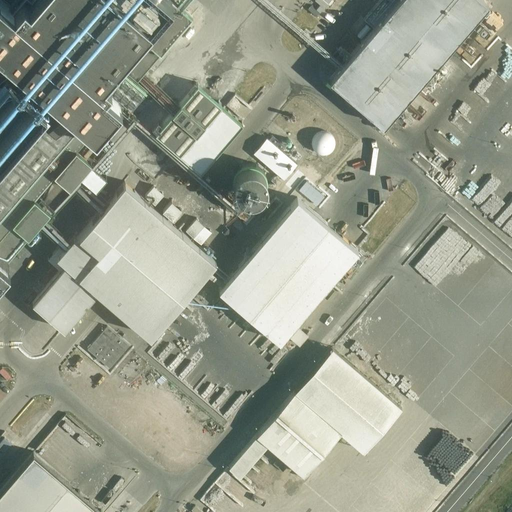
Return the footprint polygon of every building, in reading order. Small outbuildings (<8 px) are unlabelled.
[(0,0),(0,212),(26,235),(26,236),(26,237),(28,238),(29,237),(50,212),(51,212),(51,211),(50,211),(49,210),(48,210),(19,186),(39,162),(68,187),(68,188),(69,189),(70,189),(92,164),(92,163),(92,162),(91,161),(90,161),(89,161),(61,137),(81,114),(95,126),(93,128),(94,129),(97,126),(120,100),(104,87),(110,80),(104,75),(144,28),(165,47),(192,15),(174,0),(30,0),(29,1),(27,0),(19,0),(13,8),(2,0),(0,0)] [(312,12),(317,6),(309,0),(304,0),(302,3),(312,12)] [(484,0),(397,0),(330,79),(384,125),(488,3),(484,0)] [(170,108),(171,107),(168,105),(172,100),(175,102),(176,102),(175,103),(177,104),(179,102),(127,58),(120,67),(171,111),(173,109),(171,107),(171,108),(170,108)] [(483,108),(508,94),(492,91),(495,90),(497,90),(505,86),(495,84),(496,83),(494,82),(487,86),(481,76),(481,80),(475,83),(473,92),(470,92),(468,87),(472,85),(470,80),(471,74),(461,80),(460,83),(467,94),(473,95),(480,92),(480,88),(484,94),(477,98),(483,108)] [(173,109),(171,111),(161,122),(157,119),(151,126),(156,130),(155,132),(179,153),(221,104),(197,83),(189,91),(188,90),(179,102),(177,104),(175,103),(176,102),(175,102),(172,100),(168,105),(171,107),(170,108),(171,108),(171,107),(173,109)] [(444,103),(412,137),(439,163),(471,129),(444,103)] [(137,111),(132,115),(142,127),(147,122),(137,111)] [(316,153),(320,154),(325,154),(329,153),(332,150),(334,146),(335,142),(334,137),(330,132),(326,130),(320,130),(315,132),(312,135),(310,140),(310,145),(312,149),(316,153)] [(293,150),(287,156),(264,135),(250,150),(280,177),(300,156),(293,150)] [(248,195),(254,195),(260,193),(264,189),(267,183),(268,177),(267,171),(264,166),(260,163),(254,161),(248,161),(243,162),(238,166),(235,171),(234,177),(235,183),(237,188),(242,192),(248,195)] [(106,299),(150,337),(213,262),(171,227),(169,225),(124,187),(78,240),(76,237),(58,258),(65,264),(33,302),(65,329),(97,292),(106,299)] [(218,288),(280,341),(358,249),(296,197),(218,288)] [(363,451),(402,406),(332,346),(230,467),(240,475),(267,444),(304,475),(340,432),(363,451)] [(235,402),(242,394),(236,388),(228,396),(235,402)] [(0,451),(1,452),(9,443),(1,437),(0,438),(0,451)] [(0,511),(101,511),(102,511),(34,451),(0,490),(0,511)]
